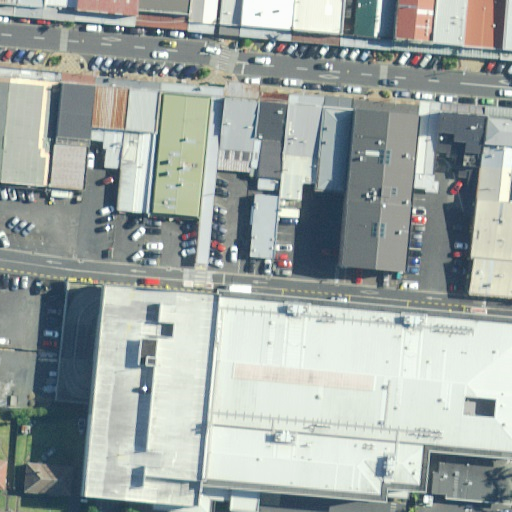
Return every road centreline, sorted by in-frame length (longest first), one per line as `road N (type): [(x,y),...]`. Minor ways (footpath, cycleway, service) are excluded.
road 1 (tertiary): [(0,32),(511,86)]
road 2 (residential): [(511,304),(0,253)]
